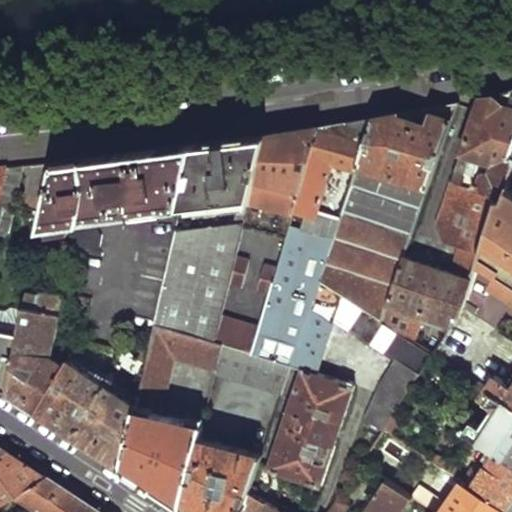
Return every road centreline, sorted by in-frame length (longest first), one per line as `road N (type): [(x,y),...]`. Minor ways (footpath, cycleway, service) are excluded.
road 1 (primary): [(511,38),(0,118)]
road 2 (residential): [(0,416),(145,511)]
